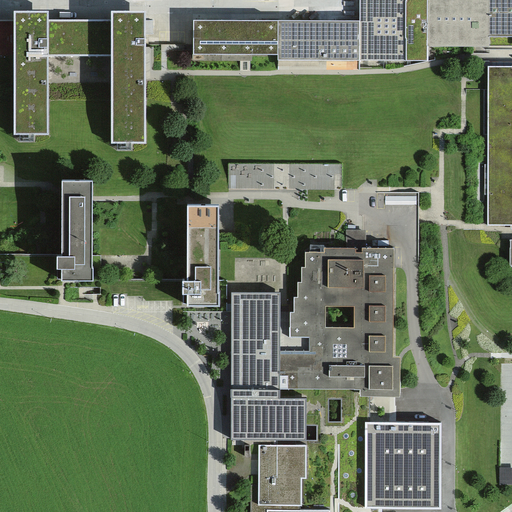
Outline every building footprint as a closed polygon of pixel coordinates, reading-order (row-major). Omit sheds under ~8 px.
[(361,0),(361,23),(361,61),(407,61),(407,0),(361,0)] [(429,51),(429,0),(407,0),(407,61),(429,61),(429,51)] [(511,0),(429,0),(429,51),(511,50),(511,0)] [(14,22),(0,21),(0,57),(17,58),(16,134),(48,134),(48,55),(116,55),(116,143),(146,143),(146,25),(146,17),(115,17),(115,23),(51,23),(51,15),(14,15),(14,22)] [(196,58),(278,58),(278,22),(196,22),(196,58)] [(278,22),(278,58),(278,70),(361,71),(361,61),(361,23),(278,22)] [(511,68),(492,68),(490,226),(511,226),(511,68)] [(344,166),(232,165),(232,190),(344,190),(344,166)] [(96,184),(65,184),(65,282),(96,282),(96,184)] [(221,206),(190,206),(189,304),(220,304),(221,206)] [(282,295),(236,295),(236,439),(263,439),(262,511),(334,511),(335,509),(309,509),(309,451),(310,402),(282,402),(282,390),(347,390),(366,390),(366,398),(372,398),(404,398),(404,361),(395,361),(396,252),(311,252),(311,270),(305,270),(305,284),(300,284),(300,299),(295,299),(295,313),(282,313),(282,295)] [(204,325),(231,326),(232,315),(204,315),(204,325)] [(372,439),(372,398),(366,398),(366,390),(347,390),(282,390),(282,402),(310,402),(309,451),(348,451),(348,454),(364,454),(364,446),(363,439),(372,439)] [(253,474),(259,473),(258,443),(246,443),(247,458),(252,458),(253,474)] [(364,454),(348,454),(348,487),(357,487),(357,511),(439,511),(439,454),(426,454),(426,446),(364,446),(364,454)]
